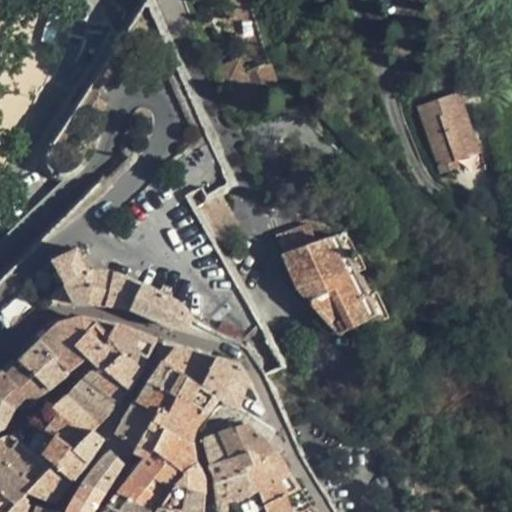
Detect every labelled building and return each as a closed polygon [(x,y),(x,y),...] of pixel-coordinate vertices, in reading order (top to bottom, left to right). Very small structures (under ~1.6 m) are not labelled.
[(284,99),(271,65),(246,74),(240,58),(214,68),(233,118),(284,99)] [(458,160),(481,152),(460,92),(418,106),(442,173),(460,167),(458,160)] [(108,103),(99,97),(92,106),(102,113),(108,103)] [(242,233),(223,196),(203,207),(223,244),(242,233)] [(315,243),(307,221),(275,235),(298,288),(339,334),(378,315),(338,235),(315,243)] [(114,274),(110,273),(90,271),(78,247),(51,260),(76,305),(89,303),(106,305),(114,274)] [(106,305),(130,308),(142,285),(132,281),(122,277),(114,274),(106,305)] [(193,320),(189,318),(183,308),(172,300),(166,296),(142,285),(130,308),(130,309),(170,326),(184,330),(188,330),(189,328),(190,325),(193,320)] [(74,346),(96,323),(92,321),(90,320),(85,319),(81,318),(72,320),(59,323),(57,322),(55,324),(57,325),(57,326),(58,326),(59,327),(59,328),(59,330),(60,331),(59,332),(59,333),(59,334),(58,335),(57,336),(56,336),(55,337),(53,338),(51,338),(51,337),(50,337),(49,337),(49,336),(48,336),(47,335),(45,333),(43,335),(45,336),(40,341),(69,372),(87,358),(74,346)] [(87,358),(92,363),(99,352),(108,338),(108,336),(98,324),(96,323),(74,346),(87,358)] [(157,341),(115,324),(108,336),(108,338),(121,355),(116,359),(103,371),(100,369),(97,368),(94,365),(92,363),(87,358),(69,372),(80,381),(81,380),(117,407),(129,391),(142,370),(157,341)] [(121,355),(108,338),(99,352),(116,359),(121,355)] [(40,341),(19,362),(48,390),(69,372),(40,341)] [(201,386),(216,357),(174,346),(163,361),(178,370),(201,386)] [(116,359),(99,352),(92,363),(94,365),(97,368),(100,369),(103,371),(116,359)] [(249,379),(238,363),(216,357),(201,386),(217,401),(238,409),(249,379)] [(178,395),(207,414),(217,401),(201,386),(178,370),(163,361),(148,383),(168,391),(178,395)] [(19,362),(7,374),(27,397),(33,403),(48,390),(19,362)] [(375,404),(353,369),(320,389),(342,424),(375,404)] [(2,371),(0,375),(0,398),(16,407),(16,406),(27,397),(7,374),(2,371)] [(67,394),(100,424),(110,414),(117,407),(81,380),(80,381),(67,394)] [(136,402),(156,413),(168,391),(148,383),(136,402)] [(196,428),(207,414),(178,395),(168,391),(156,413),(151,422),(164,429),(192,443),(196,428)] [(94,432),(100,424),(67,394),(53,405),(87,438),(94,432)] [(16,407),(0,398),(0,431),(1,430),(5,429),(16,407)] [(124,440),(136,447),(151,422),(156,413),(136,402),(134,401),(127,413),(115,435),(124,440)] [(76,450),(87,438),(53,405),(50,407),(35,420),(34,420),(76,450)] [(104,440),(94,432),(87,438),(76,450),(34,420),(11,436),(53,466),(35,484),(27,493),(29,494),(54,504),(61,496),(87,464),(104,440)] [(151,422),(136,447),(133,452),(146,457),(149,457),(152,454),(153,450),(164,429),(151,422)] [(276,451),(247,424),(235,427),(248,452),(253,464),(276,451)] [(225,430),(218,433),(204,438),(204,440),(204,445),(205,448),(207,456),(209,464),(248,452),(235,427),(225,430)] [(174,485),(205,494),(204,479),(202,474),(199,467),(195,464),(192,443),(164,429),(153,450),(183,473),(174,485)] [(53,466),(11,436),(4,445),(0,442),(0,459),(35,484),(53,466)] [(183,473),(153,450),(152,454),(149,457),(146,457),(145,458),(138,466),(171,490),(174,485),(183,473)] [(124,464),(111,451),(103,457),(101,459),(95,467),(87,477),(84,482),(105,493),(124,464)] [(253,494),(258,491),(264,505),(299,488),(278,453),(276,451),(253,464),(245,468),(246,472),(249,481),(253,494)] [(212,474),(215,483),(216,483),(226,481),(246,472),(245,468),(253,464),(248,452),(209,464),(212,474)] [(0,459),(0,487),(18,501),(27,493),(35,484),(0,459)] [(171,490),(138,466),(131,474),(128,479),(162,503),(171,490)] [(216,483),(215,483),(218,506),(253,494),(249,481),(246,472),(226,481),(216,483)] [(155,511),(162,503),(128,479),(127,481),(118,492),(137,506),(147,511),(155,511)] [(92,511),(105,493),(84,482),(74,497),(72,501),(67,510),(66,511),(58,511),(53,511),(45,509),(37,506),(34,511),(92,511)] [(203,511),(205,495),(205,494),(174,485),(171,490),(162,503),(155,511),(203,511)] [(0,511),(5,511),(18,501),(0,487),(0,511)] [(302,511),(312,508),(299,488),(264,505),(267,511),(302,511)] [(258,491),(253,494),(218,506),(219,511),(267,511),(264,505),(258,491)] [(147,511),(137,506),(118,492),(107,505),(119,511),(147,511)] [(26,498),(29,494),(27,493),(18,501),(5,511),(26,511),(29,505),(27,504),(29,502),(29,500),(25,498),(26,498)]
